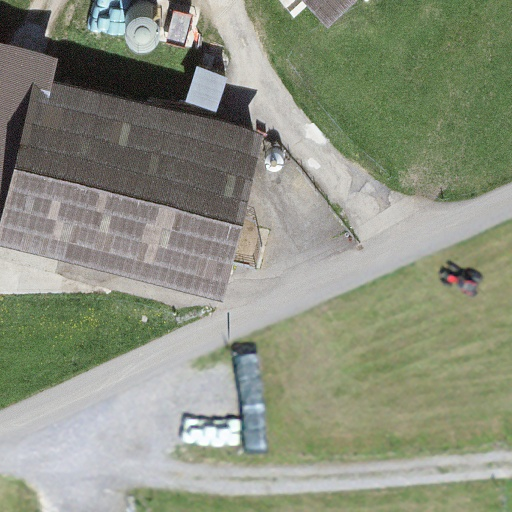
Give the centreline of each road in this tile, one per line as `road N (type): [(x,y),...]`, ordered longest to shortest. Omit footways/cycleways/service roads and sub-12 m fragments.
road 1 (track): [(0,453),(62,414),(511,201)]
road 2 (track): [(0,453),(222,479),(511,465)]
